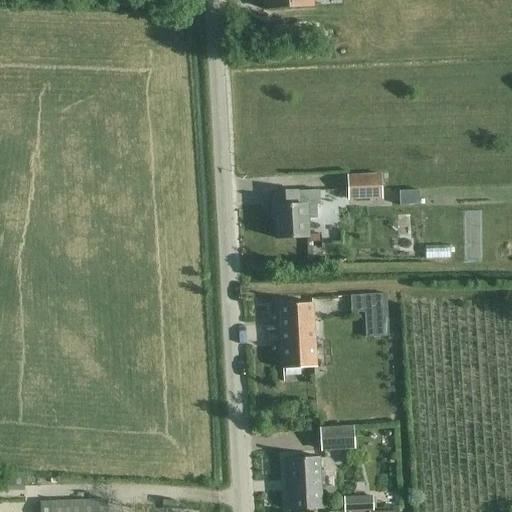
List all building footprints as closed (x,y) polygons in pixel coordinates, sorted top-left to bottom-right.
[(309,0),(265,0),(266,8),(309,6),(309,0)] [(380,174),(347,175),(348,200),(381,198),(380,174)] [(276,239),(308,238),(307,235),(307,221),(317,220),(316,205),(319,205),(319,191),(277,193),(278,207),(274,207),(276,239)] [(419,192),(399,193),(399,206),(419,205),(419,192)] [(454,246),(455,238),(429,237),(428,244),(454,246)] [(381,294),(364,295),(367,337),(383,336),(381,294)] [(283,369),(317,367),(314,303),(280,305),(283,369)] [(353,450),(352,429),(320,431),(321,451),(353,450)] [(290,511),(320,509),(318,458),(287,459),(290,511)] [(371,497),(342,498),(343,511),(347,511),(371,511),(371,497)] [(50,502),(41,502),(40,511),(105,511),(105,500),(50,502)]
